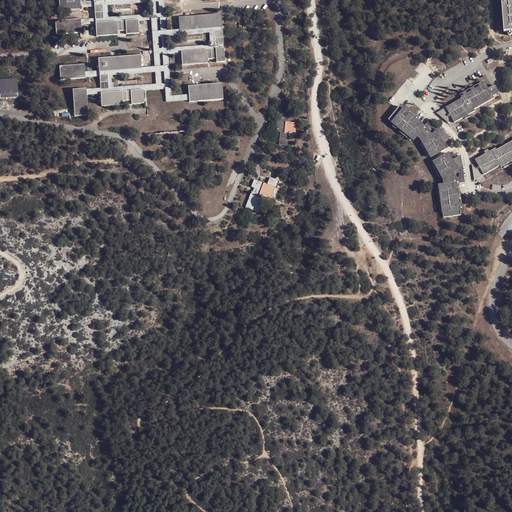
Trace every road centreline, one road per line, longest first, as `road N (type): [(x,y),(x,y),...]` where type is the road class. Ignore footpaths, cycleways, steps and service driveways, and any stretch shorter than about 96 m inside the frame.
road 1 (track): [(310,0),(325,159),(384,265)]
road 2 (track): [(384,265),(412,351),(422,511)]
